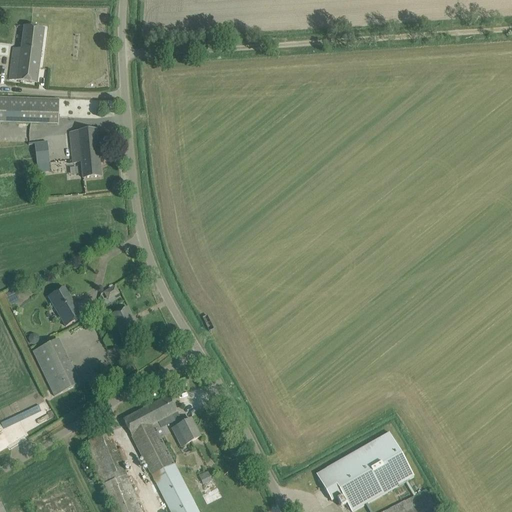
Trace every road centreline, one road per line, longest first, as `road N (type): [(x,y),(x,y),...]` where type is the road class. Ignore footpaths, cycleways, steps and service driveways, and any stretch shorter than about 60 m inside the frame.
road 1 (track): [(511,30),(120,55)]
road 2 (unclassified): [(201,350),(143,237),(120,55)]
road 3 (unclassified): [(0,470),(201,350)]
road 4 (unclassified): [(289,511),(201,350)]
